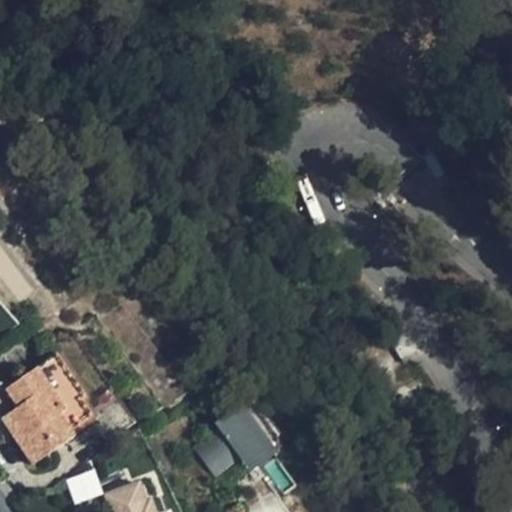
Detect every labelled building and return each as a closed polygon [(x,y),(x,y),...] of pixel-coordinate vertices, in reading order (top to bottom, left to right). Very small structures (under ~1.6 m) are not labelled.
[(121,297),(99,314),(168,406),(190,389),(121,297)] [(33,467),(74,439),(69,432),(88,420),(78,405),(84,401),(56,358),(6,392),(17,409),(2,420),(33,467)] [(201,448),(220,474),(245,456),(267,441),(242,406),(217,419),(226,431),(201,448)] [(267,441),(245,456),(255,470),(276,455),(267,441)] [(153,511),(150,503),(146,504),(139,485),(125,511),(153,511)]
